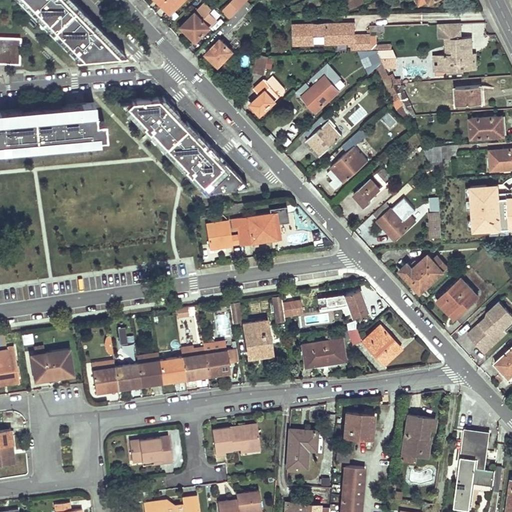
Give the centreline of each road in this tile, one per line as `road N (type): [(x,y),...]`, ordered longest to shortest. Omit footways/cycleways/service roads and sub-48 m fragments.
road 1 (residential): [(360,254),(0,311)]
road 2 (residential): [(191,408),(464,368)]
road 3 (residential): [(360,254),(185,66)]
road 4 (unclassified): [(0,89),(161,78),(185,66)]
road 5 (residential): [(464,368),(360,254)]
road 6 (unknown): [(390,382),(372,511)]
